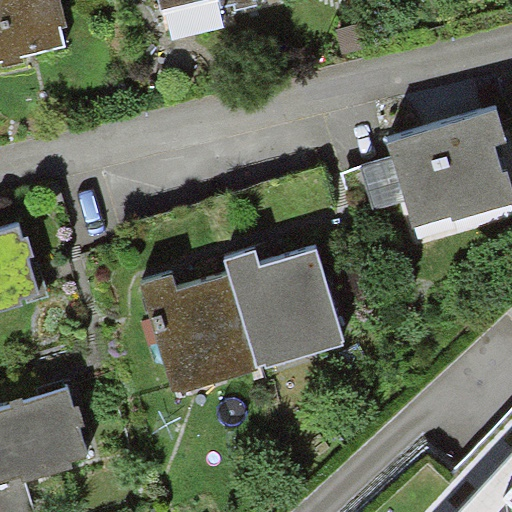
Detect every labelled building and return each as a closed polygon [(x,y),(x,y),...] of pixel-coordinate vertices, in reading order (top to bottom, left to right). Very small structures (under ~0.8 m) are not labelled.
[(0,0),(0,58),(2,58),(4,66),(24,61),(22,54),(63,44),(58,24),(62,23),(55,0),(0,0)] [(161,0),(165,12),(208,0),(224,0),(226,7),(234,5),(237,14),(254,9),(253,3),(263,0),(161,0)] [(497,95),(390,126),(395,143),(362,152),(378,208),(407,199),(412,215),(451,204),(453,211),(511,193),(511,172),(508,160),(502,162),(494,133),(507,129),(497,95)] [(324,156),(124,218),(136,258),(336,196),(324,156)] [(0,299),(24,292),(22,284),(39,279),(32,257),(27,239),(32,237),(28,224),(22,226),(18,214),(0,219),(0,299)] [(227,264),(256,357),(344,328),(314,237),(263,253),(257,235),(222,246),(227,264)] [(256,357),(227,264),(178,279),(172,261),(140,271),(176,384),(256,357)] [(0,511),(16,511),(35,507),(21,464),(88,442),(78,411),(84,407),(79,388),(71,390),(66,373),(23,386),(21,378),(10,381),(12,388),(0,391),(0,511)] [(511,511),(511,436),(441,511),(511,511)]
